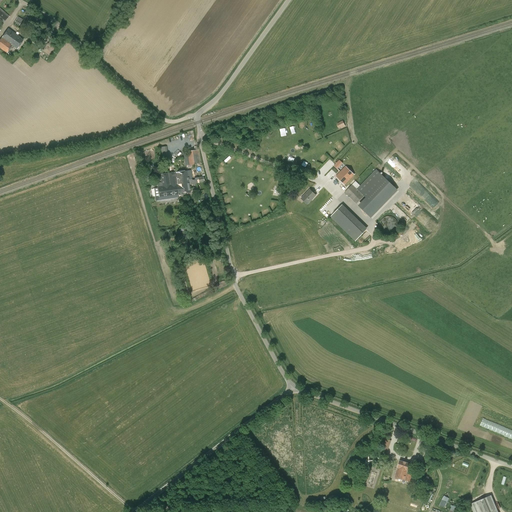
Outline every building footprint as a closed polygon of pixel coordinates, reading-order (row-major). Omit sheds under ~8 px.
[(18,16),(14,23),(19,25),(23,18),(18,16)] [(8,30),(0,40),(0,48),(7,53),(13,46),(17,49),(23,40),(8,30)] [(187,151),(187,153),(184,154),(185,165),(188,165),(201,164),(199,150),(187,151)] [(294,163),(296,156),(288,154),(286,160),(294,163)] [(346,166),(336,176),(344,185),(354,175),(346,166)] [(187,171),(175,173),(175,172),(160,174),(161,183),(157,183),(159,197),(178,194),(190,193),(189,185),(204,182),(203,176),(188,179),(187,171)] [(357,204),(364,196),(357,189),(352,184),(344,193),(357,204)] [(310,190),(301,199),(307,205),(316,196),(310,190)] [(340,207),(330,217),(356,241),(365,232),(340,207)] [(380,222),(380,225),(380,228),(381,230),(383,232),(385,233),(388,234),(390,234),(393,233),(395,231),(396,229),(397,226),(397,224),(397,221),(395,219),(393,217),(391,216),(388,216),(385,217),(383,218),(381,220),(380,222)] [(391,441),(386,439),(380,454),(386,456),(391,441)] [(410,482),(412,475),(407,474),(410,464),(400,460),(394,477),(410,482)] [(439,505),(445,507),(449,498),(444,495),(439,505)] [(497,511),(490,496),(471,504),(474,511),(497,511)]
